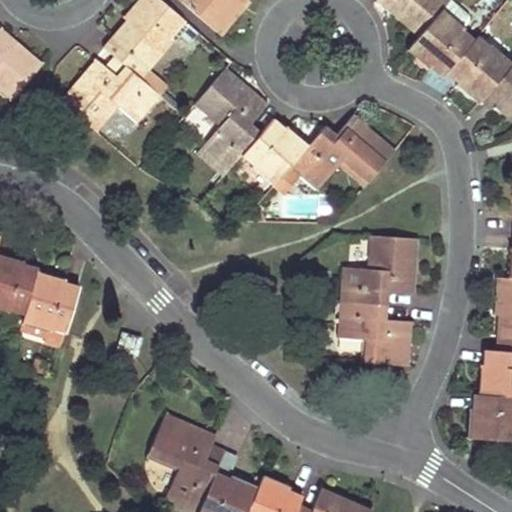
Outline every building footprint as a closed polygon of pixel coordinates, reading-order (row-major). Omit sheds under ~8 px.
[(172,38),(185,23),(159,0),(143,0),(125,21),(103,47),(114,57),(126,67),(135,75),(170,35),(172,38)] [(135,0),(121,17),(125,21),(143,0),(135,0)] [(183,0),(181,3),(215,33),(241,4),(244,0),(183,0)] [(421,34),(379,0),(376,0),(374,2),(417,38),(421,34)] [(437,14),(446,4),(441,0),(379,0),(421,34),(437,14)] [(474,19),(451,0),(449,0),(446,4),(437,14),(461,34),(463,31),(474,19)] [(219,37),(245,8),(241,4),(215,33),(219,37)] [(461,34),(437,14),(421,34),(417,38),(409,47),(433,67),(431,69),(442,79),(445,75),(474,40),(463,31),(461,34)] [(197,33),(189,26),(181,35),(189,42),(197,33)] [(43,63),(2,27),(0,28),(0,32),(39,67),(43,63)] [(0,86),(14,98),(39,67),(0,32),(0,86)] [(149,72),(175,41),(172,38),(170,35),(135,75),(158,95),(166,86),(149,72)] [(484,98),(509,69),(485,49),(488,46),(476,37),(474,40),(445,75),(456,84),(457,82),(481,102),(484,98)] [(511,65),(511,62),(490,44),(488,46),(485,49),(509,69),(511,65)] [(433,67),(409,47),(405,52),(429,72),(431,69),(433,67)] [(117,78),(126,67),(114,57),(105,68),(117,78)] [(63,105),(99,63),(94,59),(58,101),(63,105)] [(158,95),(135,75),(126,67),(117,78),(105,68),(99,63),(63,105),(77,118),(92,130),(114,104),(118,108),(136,123),(160,96),(158,95)] [(511,117),(511,65),(509,69),(484,98),(495,107),(496,105),(511,117)] [(269,103),(226,67),(222,71),(265,108),(269,103)] [(265,108),(222,71),(197,101),(222,123),(219,127),(203,145),(230,169),(241,156),(255,140),(244,131),(250,125),(265,108)] [(456,84),(454,87),(477,106),(481,102),(457,82),(456,84)] [(14,98),(0,86),(0,94),(10,102),(14,98)] [(193,105),(219,127),(222,123),(197,101),(193,105)] [(114,104),(92,130),(96,134),(118,108),(114,104)] [(511,117),(496,105),(495,107),(493,109),(511,124),(511,117)] [(393,156),(397,151),(353,113),(349,118),(393,156)] [(260,133),(255,140),(241,156),(251,166),(253,164),(275,184),(289,168),(305,150),(282,131),(284,128),(273,118),(260,133)] [(367,185),(380,170),(393,156),(349,118),(335,134),(329,142),(319,133),(309,145),(305,150),(289,168),(299,176),(317,191),(338,167),(341,163),(367,185)] [(244,131),(255,140),(260,133),(250,125),(244,131)] [(282,131),(305,150),(309,145),(286,125),(284,128),(282,131)] [(335,134),(325,126),(319,133),(329,142),(335,134)] [(367,185),(341,163),(338,167),(363,189),(367,185)] [(253,164),(251,166),(249,168),(272,188),(272,187),(275,184),(253,164)] [(275,184),(272,187),(282,196),(299,176),(289,168),(275,184)] [(267,221),(259,203),(245,220),(267,221)] [(409,295),(411,266),(413,238),(374,235),(372,269),(366,269),(342,267),(340,304),(378,306),(379,292),(388,293),(409,295)] [(411,266),(409,295),(415,295),(419,238),(413,238),(411,266)] [(23,263),(24,260),(0,253),(0,259),(23,266),(23,263)] [(9,311),(23,315),(35,276),(36,271),(37,267),(23,263),(23,266),(0,259),(0,305),(10,308),(9,311)] [(35,276),(63,284),(64,281),(64,279),(36,271),(35,276)] [(65,333),(79,285),(64,281),(63,284),(35,276),(23,315),(22,319),(50,326),(49,328),(65,333)] [(501,277),(496,277),(493,316),(498,316),(501,277)] [(511,351),(511,278),(507,278),(501,277),(498,316),(495,350),(511,351)] [(378,306),(385,307),(387,307),(388,293),(379,292),(378,306)] [(385,307),(378,306),(340,304),(337,338),(361,340),(367,340),(365,363),(404,367),(407,321),(384,319),(385,307)] [(0,311),(9,314),(9,311),(10,308),(0,305),(0,311)] [(50,326),(22,319),(19,331),(47,338),(49,328),(50,326)] [(413,329),(414,322),(407,321),(404,367),(410,367),(413,329)] [(65,333),(49,328),(47,338),(45,343),(61,347),(63,340),(65,333)] [(115,353),(136,359),(142,340),(121,333),(115,353)] [(511,351),(495,350),(484,349),(482,364),(485,364),(482,395),(511,397),(511,351)] [(482,364),(479,363),(476,394),(482,395),(485,364),(482,364)] [(511,397),(482,395),(476,394),(473,394),(472,408),(476,408),(473,439),(511,442),(511,397)] [(473,439),(476,408),(472,408),(470,408),(468,439),(473,439)] [(217,435),(164,412),(162,418),(214,440),(217,435)] [(162,504),(182,511),(198,511),(214,475),(202,470),(205,463),(212,446),(214,440),(162,418),(146,454),(162,461),(178,467),(175,473),(162,504)] [(224,451),(212,446),(205,463),(202,470),(214,475),(215,473),(224,451)] [(162,461),(146,454),(144,459),(175,473),(178,467),(162,461)] [(246,511),(254,493),(227,482),(228,479),(215,473),(214,475),(198,511),(246,511)] [(287,493),(289,491),(290,487),(262,476),(259,482),(287,493)] [(254,493),(257,488),(229,477),(228,479),(227,482),(254,493)] [(257,488),(254,493),(246,511),(295,511),(297,508),(302,496),(289,491),(287,493),(259,482),(257,488)] [(373,507),(321,485),(319,490),(370,511),(373,507)] [(310,511),(307,511),(297,508),(295,511),(370,511),(319,490),(310,511)]
